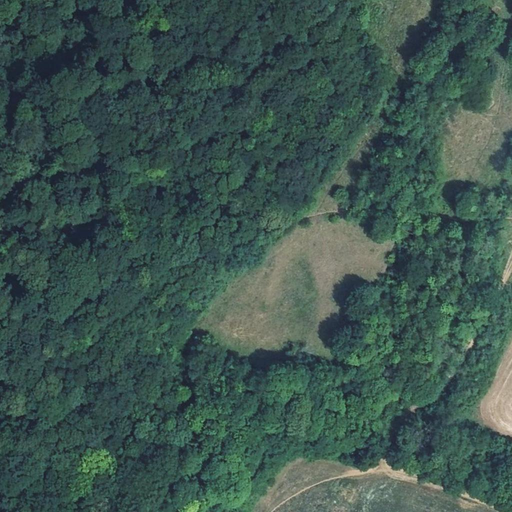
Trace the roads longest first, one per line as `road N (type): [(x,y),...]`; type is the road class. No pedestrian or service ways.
road 1 (track): [(380,460),(402,419),(452,374),(511,260)]
road 2 (track): [(511,509),(380,460)]
